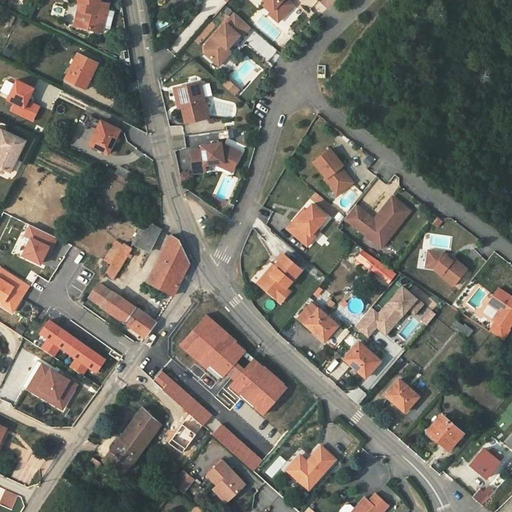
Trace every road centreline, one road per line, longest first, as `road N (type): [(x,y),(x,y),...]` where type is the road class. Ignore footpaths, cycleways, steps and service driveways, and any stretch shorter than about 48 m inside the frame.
road 1 (unclassified): [(207,273),(245,320),(411,462),(444,511)]
road 2 (residential): [(31,511),(192,281),(207,273)]
road 3 (unclassified): [(137,0),(168,181),(207,273)]
road 4 (residential): [(511,257),(292,79)]
road 5 (residential): [(292,79),(249,196),(207,273)]
